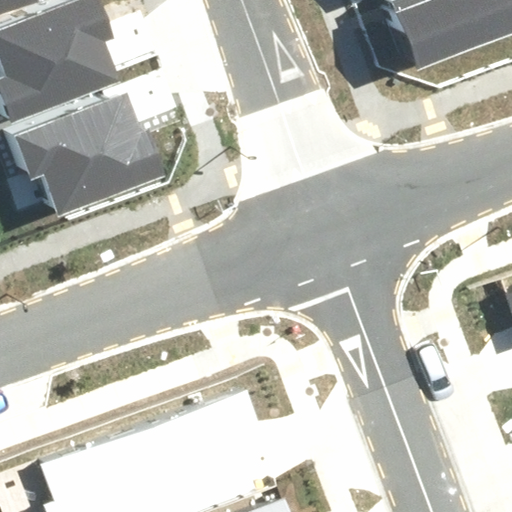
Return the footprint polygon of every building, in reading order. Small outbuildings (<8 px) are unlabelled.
[(0,93),(11,121),(116,79),(99,36),(110,32),(97,0),(71,0),(0,28),(0,93)] [(0,0),(0,13),(32,0),(0,0)] [(511,0),(429,0),(390,14),(411,69),(511,31),(511,0)] [(15,130),(34,178),(40,175),(55,211),(165,167),(149,127),(137,131),(120,88),(15,130)] [(47,496),(38,499),(42,511),(152,511),(154,511),(176,511),(246,489),(234,453),(261,444),(244,395),(36,464),(47,496)]
